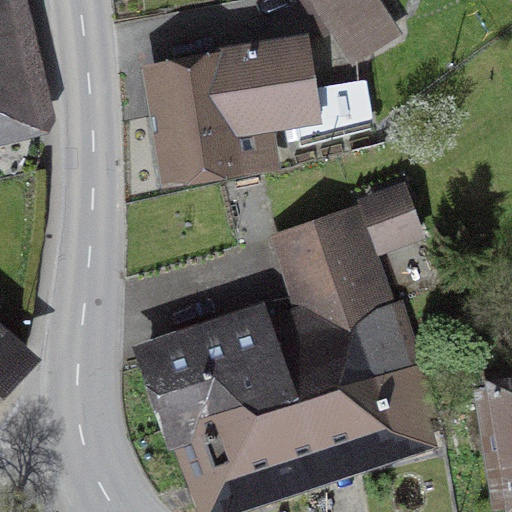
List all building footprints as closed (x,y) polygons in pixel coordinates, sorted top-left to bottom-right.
[(0,0),(0,153),(37,146),(0,0)] [(374,0),(311,0),(348,54),(391,25),(374,0)] [(150,72),(169,196),(287,181),(283,151),(338,141),(333,53),(150,72)] [(297,406),(418,367),(384,264),(431,250),(411,189),(362,205),(276,232),(297,297),(144,346),(170,426),(290,387),(297,406)] [(0,374),(17,355),(0,340),(0,374)] [(290,387),(170,426),(197,511),(274,511),(446,457),(418,367),(297,406),(290,387)] [(496,503),(511,500),(511,379),(482,383),(496,503)]
